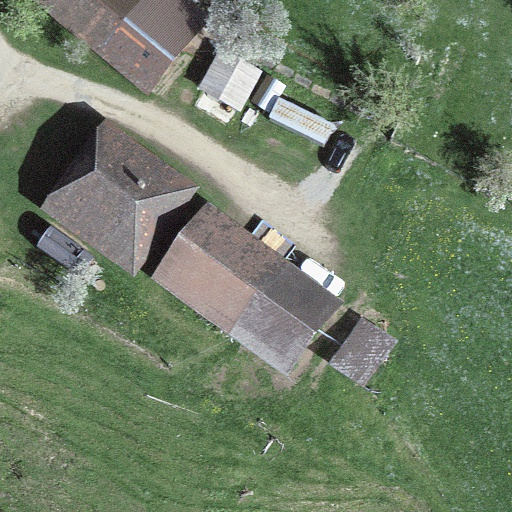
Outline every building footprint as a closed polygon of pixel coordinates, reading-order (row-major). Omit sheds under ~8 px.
[(55,0),(55,1),(108,43),(141,0),(55,0)] [(178,200),(108,153),(68,211),(138,258),(178,200)] [(159,247),(175,259),(209,213),(193,201),(159,247)] [(167,282),(287,368),(330,309),(210,223),(167,282)] [(358,332),(337,363),(364,381),(384,350),(358,332)]
